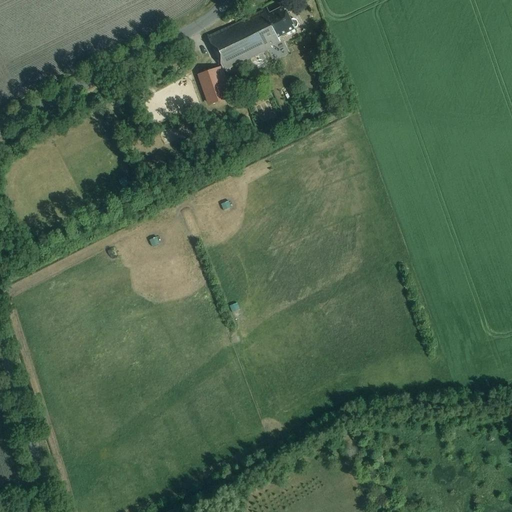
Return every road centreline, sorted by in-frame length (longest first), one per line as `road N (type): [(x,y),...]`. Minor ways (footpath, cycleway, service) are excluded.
road 1 (tertiary): [(0,130),(195,27),(226,0)]
road 2 (tertiary): [(48,511),(0,338)]
